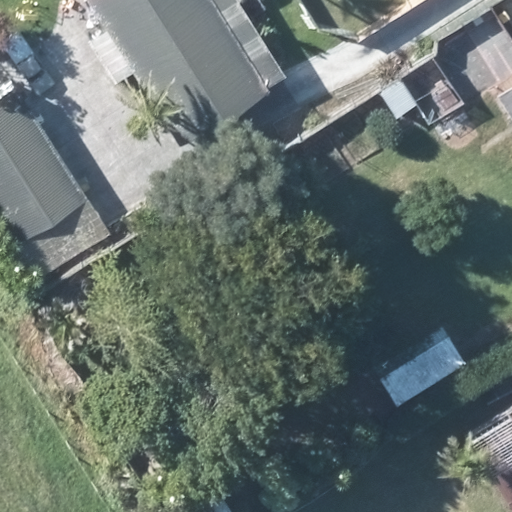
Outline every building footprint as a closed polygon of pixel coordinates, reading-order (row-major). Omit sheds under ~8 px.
[(89,0),(174,133),(262,77),(212,0),(89,0)] [(368,0),(363,4),(382,32),(427,0),(368,0)] [(77,191),(6,78),(0,82),(0,209),(14,231),(77,191)] [(391,395),(458,352),(440,323),(372,365),(391,395)] [(235,511),(202,460),(156,490),(170,511),(235,511)]
